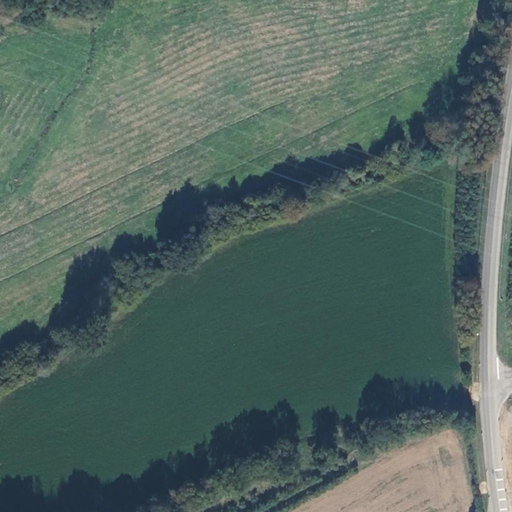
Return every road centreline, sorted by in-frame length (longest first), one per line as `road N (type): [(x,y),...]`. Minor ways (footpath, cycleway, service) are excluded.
road 1 (primary): [(488,379),(497,181),(511,84)]
road 2 (primary): [(501,511),(488,379)]
